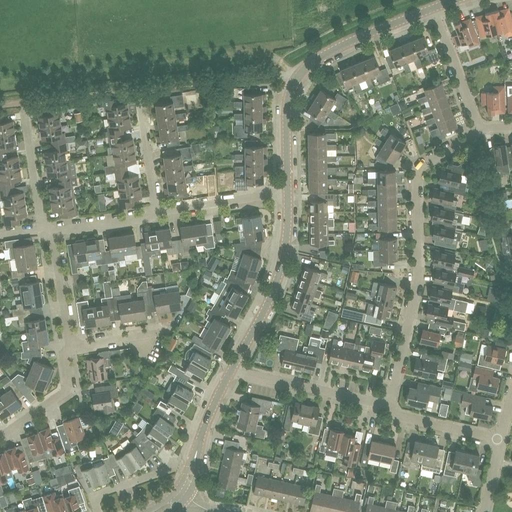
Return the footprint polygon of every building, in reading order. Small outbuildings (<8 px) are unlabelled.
[(511,34),(511,21),(509,11),(499,13),(498,10),(492,12),(497,33),(503,31),(504,34),(507,36),(511,34)] [(480,37),(497,33),(492,12),(485,14),(486,17),(476,19),(480,37)] [(460,22),(454,24),(457,34),(452,36),(456,47),(467,42),(469,48),(480,44),(471,21),(461,25),(460,22)] [(424,55),(428,64),(439,60),(434,48),(429,50),(423,36),(416,39),(415,36),(413,37),(412,36),(410,37),(411,41),(418,57),(424,55)] [(422,67),(418,57),(411,41),(405,43),(404,41),(401,42),(401,41),(399,42),(400,45),(407,62),(413,59),(417,69),(422,67)] [(400,45),(394,48),(393,45),(390,46),(390,45),(387,46),(389,50),(391,55),(385,57),(390,69),(402,64),(406,73),(407,73),(411,71),(407,62),(400,45)] [(361,57),(373,86),(369,77),(376,74),(380,84),(390,80),(386,68),(380,70),(374,56),(367,58),(366,56),(364,57),(363,56),(361,57)] [(369,88),(373,86),(361,57),(362,60),(356,63),(355,60),(353,61),(352,60),(350,61),(351,65),(358,82),(365,79),(369,88)] [(351,65),(345,68),(344,65),(342,66),(341,65),(339,66),(340,70),(347,86),(354,83),(357,93),(362,91),(358,82),(351,65)] [(419,103),(445,94),(440,83),(424,89),(426,95),(417,99),(419,103)] [(493,92),(486,92),(480,93),(481,104),(487,104),(487,114),(495,114),(494,111),(505,110),(504,86),(493,86),(493,92)] [(261,106),(261,99),(264,99),(264,97),(265,97),(265,94),(261,94),(256,94),(256,88),(243,88),(243,101),(233,102),(233,107),(243,107),(261,106)] [(333,104),(341,109),(348,99),(337,93),(334,98),(321,89),(317,96),(314,94),(313,96),(312,96),(311,98),(314,100),(329,109),(333,104)] [(421,109),(423,114),(449,104),(445,94),(419,103),(419,104),(428,100),(430,106),(421,109)] [(174,107),(184,106),(182,95),(169,96),(170,102),(155,105),(156,112),(153,112),(154,115),(153,115),(153,118),(157,117),(175,114),(174,107)] [(108,118),(129,115),(127,104),(118,105),(117,98),(103,100),(104,108),(106,107),(108,118)] [(314,100),(310,106),(308,104),(307,106),(306,106),(304,108),(307,110),(312,113),(309,118),(319,125),(326,114),(335,119),(338,115),(329,109),(314,100)] [(425,120),(427,125),(453,115),(449,104),(423,114),(432,111),(434,117),(425,120)] [(265,106),(261,106),(243,107),(244,113),(233,114),(234,119),(244,119),(262,118),(262,111),(264,111),(264,109),(265,109),(265,106)] [(38,117),(40,129),(60,126),(59,114),(61,114),(60,107),(45,109),(46,116),(38,117)] [(83,121),(82,113),(75,114),(77,123),(83,121)] [(175,119),(185,118),(185,113),(175,114),(157,117),(158,124),(155,124),(156,127),(155,127),(155,130),(159,129),(176,126),(175,119)] [(129,115),(108,118),(109,129),(107,130),(108,136),(123,134),(122,128),(130,127),(129,115)] [(453,115),(427,125),(436,121),(439,127),(429,131),(433,141),(445,137),(443,131),(457,126),(453,115)] [(0,134),(14,133),(12,121),(4,122),(3,116),(0,116),(0,134)] [(244,125),(234,126),(234,137),(246,137),(246,131),(262,131),(262,123),(265,123),(265,121),(266,121),(265,118),(262,118),(244,119),(244,125)] [(159,129),(160,136),(157,136),(157,139),(156,139),(157,141),(160,141),(166,140),(167,146),(179,144),(177,131),(187,130),(186,124),(176,126),(159,129)] [(50,139),(51,145),(65,143),(64,136),(62,137),(60,126),(40,129),(41,140),(50,139)] [(376,138),(399,152),(405,143),(391,133),(382,128),(380,132),(388,138),(384,143),(376,138)] [(0,152),(8,152),(7,146),(16,144),(14,133),(0,134),(0,152)] [(308,145),(336,144),(326,144),(326,138),(336,138),(336,133),(326,133),(308,133),(308,145)] [(113,154),(134,151),(132,139),(124,140),(123,134),(108,136),(109,143),(111,143),(113,154)] [(393,162),(399,152),(376,138),(373,142),(382,147),(375,158),(386,165),(389,160),(393,162)] [(262,159),(262,152),(265,152),(265,149),(266,149),(266,146),(262,147),(262,146),(257,146),(257,140),(244,141),(244,154),(234,154),(234,159),(244,159),(262,159)] [(509,171),(509,167),(507,156),(505,144),(501,145),(501,142),(493,143),(494,146),(493,146),(495,158),(489,159),(491,170),(502,168),(502,170),(506,171),(509,171)] [(43,153),(45,164),(66,161),(64,150),(66,150),(65,143),(51,145),(52,151),(43,153)] [(308,145),(309,156),(336,156),(326,156),(326,150),(336,149),(336,144),(308,145)] [(161,170),(165,169),(183,166),(182,159),(192,158),(190,147),(177,148),(178,154),(163,157),(164,164),(161,164),(162,167),(161,167),(161,170)] [(107,173),(128,170),(127,164),(136,162),(134,151),(113,154),(115,164),(106,166),(107,173)] [(0,171),(19,168),(18,157),(9,158),(8,152),(0,152),(0,171)] [(309,156),(309,168),(336,167),(326,167),(326,161),(336,161),(336,156),(309,156)] [(266,158),(262,159),(244,159),(245,166),(234,166),(235,171),(245,171),(263,171),(263,164),(265,164),(265,161),(266,161),(266,158)] [(66,161),(45,164),(47,176),(55,175),(56,181),(76,178),(77,178),(76,170),(67,171),(66,161)] [(467,183),(459,181),(460,174),(462,175),(463,168),(460,164),(458,165),(449,164),(447,165),(446,171),(441,170),(439,181),(452,184),(450,192),(453,193),(464,195),(467,183)] [(165,169),(166,176),(163,176),(163,179),(162,179),(163,182),(167,181),(184,178),(183,171),(193,170),(193,165),(183,166),(165,169)] [(309,168),(309,179),(336,179),(327,179),(326,172),(336,172),(336,167),(309,168)] [(0,189),(13,187),(13,181),(21,180),(19,168),(0,171),(0,180),(0,183),(0,182),(0,189)] [(119,189),(139,186),(138,175),(129,176),(128,170),(107,173),(108,180),(117,178),(119,189)] [(235,178),(235,184),(235,190),(247,189),(247,183),(263,183),(263,176),(266,176),(265,173),(267,173),(266,170),(263,171),(245,171),(245,178),(235,178)] [(368,183),(395,182),(395,171),(377,171),(377,178),(368,178),(368,183)] [(167,181),(168,188),(165,188),(165,191),(164,191),(165,193),(168,193),(174,192),(175,198),(187,196),(185,183),(195,182),(194,176),(184,178),(167,181)] [(49,188),(50,200),(71,197),(69,186),(77,184),(76,178),(56,181),(57,187),(49,188)] [(336,179),(309,179),(309,191),(327,190),(327,184),(336,184),(336,179)] [(368,189),(368,194),(395,194),(395,182),(368,183),(378,183),(378,189),(368,189)] [(141,198),(139,186),(119,189),(120,201),(118,201),(119,208),(134,206),(133,199),(141,198)] [(4,207),(25,204),(23,192),(14,193),(13,187),(0,189),(0,196),(2,196),(4,207)] [(453,193),(450,192),(434,188),(431,200),(444,203),(443,209),(455,212),(457,201),(452,199),(453,193)] [(368,201),(368,206),(396,205),(395,194),(368,194),(378,194),(378,200),(368,201)] [(71,197),(50,200),(52,211),(58,211),(59,217),(76,215),(75,207),(73,208),(71,197)] [(333,205),(333,200),(309,201),(310,212),(327,212),(327,205),(333,205)] [(25,204),(4,207),(6,218),(3,218),(4,225),(19,223),(18,217),(26,215),(25,204)] [(368,212),(369,217),(396,216),(396,205),(368,206),(378,206),(378,212),(368,212)] [(455,212),(443,209),(434,207),(432,219),(445,222),(444,227),(455,230),(457,222),(461,223),(463,213),(455,212)] [(327,218),(327,212),(310,212),(310,223),(334,222),(334,218),(327,218)] [(244,230),(262,227),(260,214),(235,218),(236,224),(243,223),(244,230)] [(396,216),(369,217),(378,217),(378,223),(369,223),(369,229),(379,228),(379,229),(396,228),(396,216)] [(220,221),(213,221),(215,234),(222,233),(220,221)] [(334,227),(334,222),(310,223),(310,234),(327,233),(327,227),(334,227)] [(206,248),(208,248),(214,247),(212,235),(207,235),(205,223),(192,225),(195,242),(196,246),(203,245),(206,248)] [(195,242),(192,225),(180,227),(182,239),(176,240),(178,252),(188,251),(189,247),(189,243),(195,242)] [(462,232),(455,230),(444,227),(435,226),(432,237),(445,240),(444,246),(456,249),(458,240),(460,240),(462,232)] [(235,247),(250,248),(251,241),(264,239),(263,237),(264,237),(265,236),(264,228),(263,227),(262,228),(262,227),(244,230),(246,242),(236,243),(235,247)] [(511,233),(511,227),(500,228),(502,241),(508,240),(510,253),(511,252),(511,233)] [(157,230),(159,248),(166,247),(167,252),(168,254),(178,252),(176,240),(171,241),(169,228),(157,230)] [(141,245),(143,260),(149,259),(147,250),(159,248),(157,230),(144,232),(146,245),(141,245)] [(327,233),(310,234),(310,245),(334,244),(334,240),(328,240),(327,233)] [(121,235),(124,253),(131,252),(132,259),(142,258),(143,260),(141,245),(135,246),(133,234),(121,235)] [(117,254),(124,253),(121,235),(108,237),(110,250),(105,251),(107,263),(118,261),(117,254)] [(107,263),(105,251),(99,252),(97,239),(95,239),(95,238),(94,238),(87,239),(86,240),(86,241),(85,241),(88,259),(95,258),(96,265),(100,264),(101,272),(108,271),(107,263)] [(373,250),(397,249),(396,238),(372,239),(373,243),(379,243),(379,250),(373,250)] [(16,258),(35,256),(33,244),(20,246),(19,239),(4,241),(5,248),(10,247),(12,259),(16,258)] [(72,273),(77,272),(77,268),(82,267),(81,260),(88,259),(85,241),(73,243),(75,255),(69,256),(72,273)] [(242,258),(239,265),(257,270),(257,269),(258,270),(259,269),(262,262),(261,261),(260,260),(261,258),(248,254),(250,248),(235,247),(234,250),(236,251),(235,256),(242,258)] [(397,261),(397,249),(373,250),(373,266),(382,266),(382,261),(397,261)] [(445,271),(455,273),(462,275),(472,277),(474,270),(458,266),(459,263),(453,261),(455,255),(436,250),(433,262),(446,265),(445,271)] [(35,256),(16,258),(18,270),(11,271),(12,278),(10,278),(24,276),(23,269),(36,267),(35,256)] [(210,261),(208,267),(214,270),(217,265),(210,261)] [(224,277),(239,284),(241,278),(253,282),(253,280),(254,280),(256,280),(258,272),(257,271),(256,271),(257,270),(239,265),(237,271),(231,269),(229,274),(227,278),(224,277)] [(305,266),(301,277),(318,282),(320,276),(326,278),(327,274),(305,266)] [(455,273),(445,271),(436,269),(434,281),(447,284),(445,290),(451,291),(462,293),(464,283),(461,283),(462,275),(455,273)] [(25,283),(24,276),(10,278),(11,285),(13,285),(14,290),(21,289),(22,296),(40,293),(40,292),(41,292),(42,290),(41,283),(40,282),(39,282),(38,281),(25,283)] [(219,294),(241,306),(248,295),(236,289),(239,284),(224,277),(223,281),(225,283),(223,288),(219,294)] [(301,277),(298,287),(320,295),(322,291),(316,289),(318,282),(301,277)] [(373,281),(371,292),(394,297),(396,286),(373,281)] [(192,297),(197,286),(191,283),(185,294),(192,297)] [(165,287),(153,288),(153,287),(147,288),(148,291),(149,300),(155,299),(156,312),(169,310),(166,292),(165,287)] [(294,297),(311,303),(313,297),(319,299),(320,295),(298,287),(294,297)] [(441,307),(448,308),(453,310),(456,299),(450,297),(451,291),(445,290),(432,287),(430,298),(443,301),(441,307)] [(499,288),(496,301),(504,303),(500,288),(499,288)] [(166,292),(169,310),(181,308),(178,290),(166,292)] [(131,301),(133,319),(146,317),(144,304),(150,303),(149,300),(148,291),(136,293),(138,300),(131,301)] [(112,296),(114,309),(119,308),(121,321),(133,319),(131,301),(124,302),(124,298),(121,295),(117,296),(112,296),(111,292),(112,296)] [(392,308),(394,297),(371,292),(370,296),(376,298),(375,304),(392,308)] [(40,293),(22,296),(23,303),(16,304),(16,308),(11,309),(12,316),(30,313),(29,307),(42,305),(42,304),(43,303),(44,302),(43,295),(42,294),(40,294),(40,293)] [(235,317),(241,306),(219,294),(211,309),(208,308),(221,316),(224,311),(235,317)] [(95,306),(98,324),(110,322),(108,310),(114,309),(112,296),(108,297),(105,298),(101,298),(102,305),(95,306)] [(309,309),(311,303),(294,297),(291,308),(313,315),(315,311),(309,309)] [(98,324),(95,306),(88,307),(87,300),(76,302),(78,314),(83,313),(85,326),(98,324)] [(368,303),(366,314),(389,319),(392,308),(375,304),(368,303)] [(446,315),(448,308),(441,307),(428,304),(426,316),(436,318),(434,324),(464,331),(466,323),(453,320),(454,317),(446,315)] [(219,320),(221,316),(208,308),(206,313),(208,314),(205,319),(211,323),(208,329),(224,338),(224,337),(225,338),(226,337),(230,330),(230,329),(229,329),(230,327),(219,320)] [(31,320),(30,313),(12,316),(17,316),(19,327),(26,326),(27,333),(46,330),(44,318),(31,320)] [(326,319),(323,326),(329,328),(334,322),(326,319)] [(437,345),(438,339),(443,340),(445,328),(439,327),(438,333),(423,329),(420,341),(437,345)] [(224,338),(208,329),(202,339),(193,335),(191,340),(204,347),(206,342),(217,348),(224,338)] [(323,329),(321,337),(327,338),(329,330),(323,329)] [(21,341),(23,351),(41,350),(40,343),(48,342),(46,330),(27,333),(28,340),(21,341)] [(458,331),(457,335),(455,334),(453,346),(460,347),(464,333),(458,331)] [(292,367),(296,350),(298,341),(289,339),(290,337),(280,335),(277,349),(284,351),(281,365),(292,367)] [(355,343),(350,366),(360,369),(365,345),(359,344),(360,338),(356,337),(355,343)] [(339,364),(343,347),(336,345),(338,339),(333,338),(328,361),(339,364)] [(366,344),(365,345),(360,369),(371,371),(373,360),(380,361),(385,341),(373,338),(371,345),(366,344)] [(343,347),(339,364),(350,366),(355,343),(344,341),(343,347)] [(193,343),(190,349),(189,349),(187,350),(185,352),(185,354),(185,357),(184,359),(190,362),(205,370),(207,370),(209,366),(208,364),(211,360),(207,358),(210,352),(193,343)] [(313,372),(317,358),(322,360),(325,348),(308,345),(308,347),(302,370),(313,372)] [(480,353),(477,364),(489,367),(490,361),(502,364),(505,349),(488,345),(486,354),(480,353)] [(302,352),(296,350),(292,367),(302,370),(308,347),(304,346),(302,352)] [(30,371),(50,380),(54,370),(51,369),(51,368),(37,362),(39,357),(41,357),(41,350),(23,351),(23,352),(21,352),(22,358),(29,358),(27,362),(30,364),(31,367),(30,371)] [(98,352),(96,355),(97,359),(87,360),(88,367),(90,367),(92,380),(104,378),(104,373),(105,373),(104,367),(111,365),(109,351),(98,352)] [(472,355),(461,352),(459,360),(471,362),(472,355)] [(416,358),(413,374),(434,378),(436,369),(444,371),(447,358),(431,354),(429,361),(416,358)] [(471,364),(459,361),(458,369),(470,371),(471,364)] [(205,370),(190,362),(184,372),(171,364),(167,371),(174,374),(192,384),(185,380),(188,374),(199,380),(202,376),(204,376),(206,372),(205,371),(205,370)] [(499,377),(493,376),(494,370),(475,366),(473,378),(478,379),(476,387),(496,391),(499,377)] [(45,390),(50,380),(30,371),(27,378),(23,376),(21,380),(15,385),(23,394),(33,386),(42,390),(43,389),(45,390)] [(172,394),(187,402),(189,402),(191,398),(190,397),(193,392),(189,390),(192,384),(174,374),(175,375),(172,381),(172,380),(166,390),(172,394)] [(6,392),(0,396),(11,411),(21,404),(17,399),(23,394),(15,385),(11,380),(2,386),(6,392)] [(443,380),(441,387),(451,389),(453,383),(443,380)] [(422,407),(422,405),(426,406),(427,399),(432,400),(432,398),(438,399),(440,387),(421,382),(420,390),(410,387),(406,402),(414,403),(414,405),(416,408),(419,409),(422,407)] [(112,410),(111,405),(110,398),(117,397),(115,384),(94,387),(95,394),(92,394),(94,409),(98,408),(98,409),(102,409),(102,412),(112,410)] [(450,400),(450,399),(452,390),(445,388),(443,398),(450,400)] [(486,397),(477,395),(464,392),(461,403),(467,404),(467,407),(471,408),(469,414),(489,419),(492,406),(485,404),(486,397)] [(160,400),(156,406),(174,417),(166,412),(170,406),(181,413),(184,408),(185,408),(187,405),(187,403),(187,402),(172,394),(166,404),(160,400)] [(0,416),(1,418),(11,411),(0,396),(0,416)] [(265,413),(266,408),(270,409),(272,401),(256,397),(254,405),(242,402),(240,414),(257,418),(259,412),(265,413)] [(303,422),(307,405),(295,402),(292,414),(286,413),(283,429),(289,430),(291,420),(303,422)] [(445,417),(448,405),(441,403),(438,415),(445,417)] [(307,405),(303,422),(309,424),(307,432),(318,435),(321,422),(315,420),(319,408),(307,405)] [(156,420),(153,426),(167,436),(169,435),(171,432),(171,430),(174,426),(170,424),(174,417),(156,406),(157,407),(153,414),(153,418),(156,420)] [(256,424),(257,418),(240,414),(237,426),(249,428),(248,434),(264,438),(265,429),(262,429),(263,425),(256,424)] [(78,449),(77,444),(75,439),(84,436),(81,427),(88,425),(85,415),(73,419),(72,417),(63,420),(64,422),(63,422),(67,435),(60,437),(65,453),(78,449)] [(140,431),(135,435),(150,450),(144,443),(149,438),(160,445),(163,441),(165,441),(167,438),(167,436),(153,426),(147,421),(140,431)] [(37,431),(46,457),(47,458),(61,453),(62,450),(58,437),(52,439),(48,427),(37,431)] [(320,448),(319,451),(325,452),(325,454),(337,457),(339,450),(343,431),(340,431),(339,428),(334,427),(333,429),(331,428),(327,447),(320,446),(320,448)] [(46,457),(37,431),(37,433),(26,436),(30,447),(24,449),(29,462),(46,457)] [(343,431),(339,450),(345,452),(342,463),(355,466),(360,444),(353,442),(355,436),(343,434),(343,431)] [(123,448),(135,467),(136,467),(138,467),(141,465),(141,463),(145,460),(143,457),(150,450),(135,435),(136,436),(128,443),(123,447),(123,448)] [(368,457),(380,460),(384,443),(372,440),(369,453),(363,452),(360,464),(366,466),(368,457)] [(413,467),(415,460),(422,461),(426,443),(415,440),(412,453),(405,452),(402,464),(413,467)] [(384,443),(380,460),(391,462),(389,471),(396,472),(398,460),(393,459),(396,445),(384,443)] [(420,468),(426,470),(439,473),(442,460),(435,459),(438,446),(426,443),(422,461),(420,468)] [(4,450),(10,470),(12,476),(13,476),(10,470),(10,468),(16,466),(18,472),(29,469),(23,451),(17,453),(15,447),(4,450)] [(244,459),(242,459),(243,451),(226,447),(223,460),(240,464),(243,465),(244,459)] [(112,453),(107,455),(114,472),(112,465),(118,463),(126,473),(130,471),(132,471),(135,469),(135,467),(123,448),(113,454),(112,453)] [(6,479),(12,476),(10,470),(4,450),(3,450),(4,452),(3,452),(2,451),(1,450),(0,450),(0,482),(6,480),(6,479)] [(463,471),(467,452),(456,450),(453,463),(446,461),(443,473),(456,476),(457,469),(463,471)] [(479,455),(467,452),(463,471),(469,472),(467,479),(473,480),(472,484),(479,486),(483,470),(476,468),(479,455)] [(114,472),(107,455),(108,457),(102,459),(102,458),(91,462),(91,461),(98,483),(99,483),(100,484),(104,482),(105,481),(109,479),(108,475),(114,472)] [(223,460),(220,472),(238,476),(240,464),(223,460)] [(98,483),(91,461),(80,464),(79,463),(73,465),(77,476),(83,474),(87,486),(92,485),(94,486),(97,485),(98,483)] [(66,482),(75,479),(70,472),(63,475),(66,482)] [(238,476),(220,472),(217,485),(235,489),(238,476)] [(253,493),(266,496),(270,478),(257,476),(253,493)] [(278,499),(282,481),(270,478),(266,496),(278,499)] [(294,484),(282,481),(278,499),(291,502),(294,484)] [(309,511),(314,511),(321,511),(325,494),(319,492),(321,485),(316,483),(309,511)] [(294,484),(291,502),(303,504),(307,487),(294,484)] [(62,493),(67,511),(80,511),(78,504),(84,502),(78,486),(68,490),(70,495),(63,497),(62,493)] [(325,494),(321,511),(333,511),(338,489),(333,487),(331,495),(325,494)] [(333,511),(344,511),(348,499),(342,497),(343,490),(338,489),(333,511)] [(67,511),(62,493),(55,496),(54,492),(43,496),(48,511),(67,511)] [(348,499),(344,511),(356,511),(361,494),(356,492),(354,500),(348,499)] [(364,511),(376,511),(378,506),(372,504),(374,497),(368,495),(364,511)] [(376,511),(388,511),(391,501),(386,499),(384,507),(378,506),(376,511)] [(25,509),(24,509),(25,511),(43,511),(44,511),(41,501),(30,504),(31,508),(25,510),(25,509)] [(388,511),(400,511),(401,511),(395,509),(396,502),(391,501),(388,511)]
